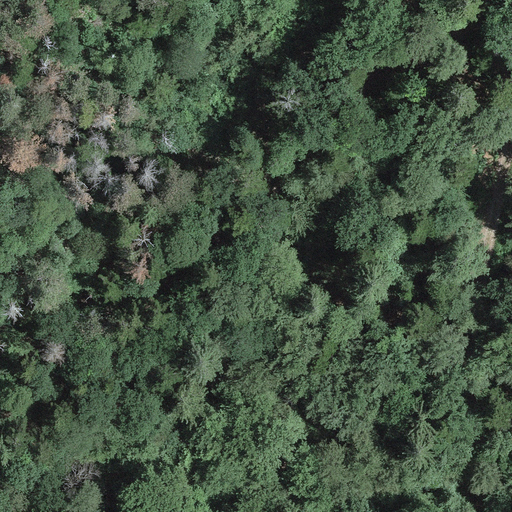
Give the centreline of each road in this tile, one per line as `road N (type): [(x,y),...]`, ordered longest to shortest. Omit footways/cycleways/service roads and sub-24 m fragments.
road 1 (track): [(489,0),(268,188),(0,434)]
road 2 (track): [(454,511),(478,314),(511,156)]
